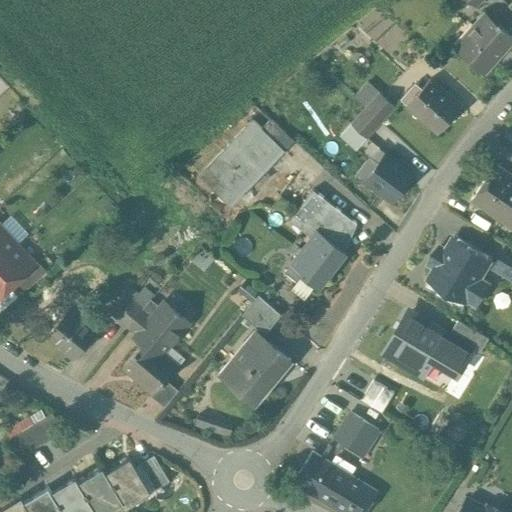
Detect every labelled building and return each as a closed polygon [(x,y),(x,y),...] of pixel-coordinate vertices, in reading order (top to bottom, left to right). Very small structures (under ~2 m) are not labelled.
[(456,46),(484,72),(511,41),(511,33),(488,11),(456,46)] [(400,100),(438,132),(461,105),(430,80),(419,93),(411,86),(400,100)] [(350,123),(367,139),(396,107),(378,91),(350,123)] [(205,167),(238,199),(290,145),(257,113),(205,167)] [(357,174),(394,201),(414,174),(384,153),(375,166),(367,161),(357,174)] [(471,202),(511,228),(511,227),(511,174),(495,164),(471,202)] [(315,284),(319,287),(346,251),(339,246),(357,222),(313,189),(289,220),(310,236),(288,265),(300,274),(289,288),(303,299),(315,284)] [(0,259),(16,245),(0,227),(0,259)] [(436,267),(428,279),(440,286),(438,289),(440,295),(444,298),(451,297),(453,293),(465,300),(488,261),(452,239),(445,250),(439,246),(429,263),(436,267)] [(34,264),(16,245),(0,259),(0,295),(15,281),(34,264)] [(511,249),(506,246),(493,267),(511,277),(511,249)] [(37,261),(34,264),(15,281),(24,291),(46,271),(37,261)] [(259,294),(242,314),(265,333),(282,313),(259,294)] [(189,322),(165,301),(135,337),(143,343),(144,342),(160,355),(170,344),(172,345),(181,335),(179,333),(189,322)] [(52,336),(77,356),(101,327),(76,306),(52,336)] [(457,372),(471,348),(449,335),(410,312),(386,352),(422,374),(432,357),(457,372)] [(488,338),(457,320),(449,335),(471,348),(479,353),(488,338)] [(252,401),(287,359),(257,334),(221,376),(252,401)] [(160,355),(144,342),(143,343),(123,366),(137,378),(136,379),(152,394),(153,394),(163,382),(164,383),(167,380),(177,368),(160,355)] [(0,375),(0,392),(8,382),(0,375)] [(383,410),(394,390),(374,379),(362,399),(383,410)] [(177,389),(167,380),(164,383),(163,382),(153,394),(152,394),(151,396),(165,407),(177,392),(177,389)] [(237,409),(202,399),(195,425),(229,435),(237,409)] [(52,411),(6,439),(17,459),(64,431),(52,411)] [(351,413),(334,439),(350,449),(354,442),(366,450),(378,430),(351,413)] [(290,481),(342,511),(366,511),(379,490),(309,449),(290,481)] [(130,459),(106,473),(123,502),(126,507),(150,493),(130,459)] [(107,511),(123,502),(106,473),(102,468),(77,483),(94,511),(107,511)] [(94,511),(77,483),(74,478),(51,492),(62,511),(94,511)] [(62,511),(51,492),(48,488),(25,501),(31,511),(62,511)] [(31,511),(25,501),(22,497),(0,510),(0,511),(31,511)] [(484,511),(487,507),(468,497),(460,511),(484,511)]
